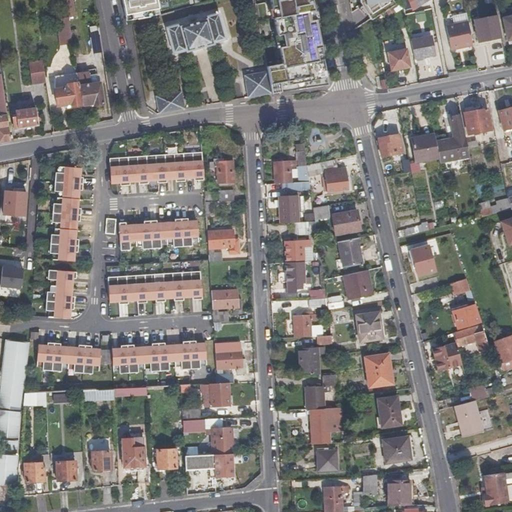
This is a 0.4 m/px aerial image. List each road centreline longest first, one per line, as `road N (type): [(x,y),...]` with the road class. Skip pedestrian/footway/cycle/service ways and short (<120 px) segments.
road 1 (residential): [(250,112),(265,496)]
road 2 (residential): [(436,464),(362,130),(349,104)]
road 3 (residential): [(511,74),(349,104)]
road 4 (residential): [(127,511),(265,496)]
road 5 (residential): [(103,0),(131,129)]
road 6 (residential): [(95,327),(102,205)]
road 7 (residential): [(131,129),(250,112)]
